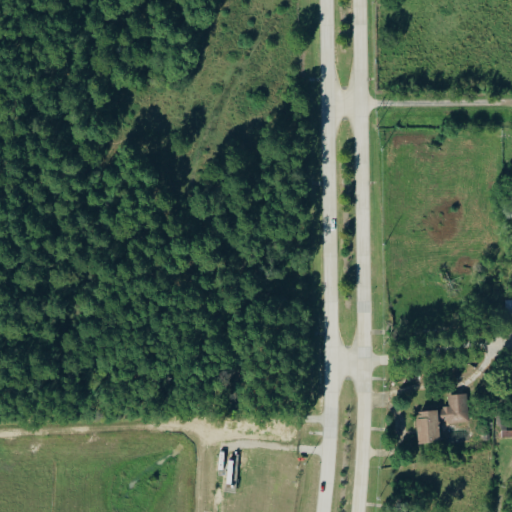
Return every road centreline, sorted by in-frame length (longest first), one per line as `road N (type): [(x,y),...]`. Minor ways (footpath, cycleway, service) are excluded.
road 1 (secondary): [(325,0),(331,307)]
road 2 (secondary): [(363,307),(359,0)]
road 3 (secondary): [(331,307),(322,511)]
road 4 (secondary): [(362,453),(363,307)]
